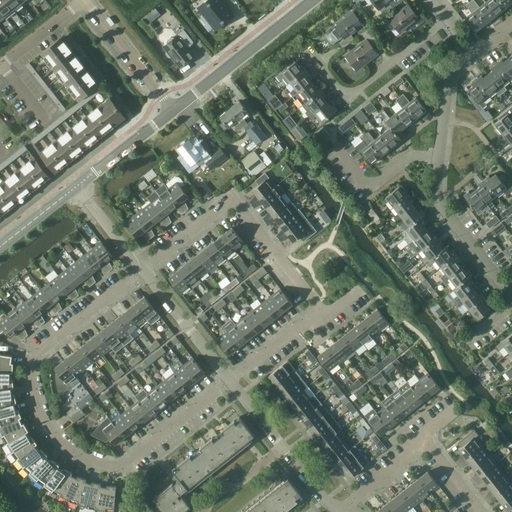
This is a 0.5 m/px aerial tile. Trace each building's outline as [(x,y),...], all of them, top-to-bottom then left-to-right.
[(0,0),(0,11),(6,19),(15,13),(4,0),(0,0)] [(20,2),(18,0),(4,0),(15,13),(15,12),(12,8),(20,2)] [(220,0),(208,0),(199,8),(215,29),(232,15),(220,0)] [(370,0),(378,10),(388,2),(393,8),(403,0),(370,0)] [(471,0),(469,2),(486,23),(496,15),(485,2),(479,6),(474,0),(471,0)] [(486,0),(485,2),(496,15),(506,7),(500,0),(486,0)] [(465,18),(476,31),(486,23),(469,2),(465,5),(471,12),(465,18)] [(408,4),(388,20),(400,34),(410,26),(414,32),(424,25),(408,4)] [(363,24),(353,11),(335,26),(336,28),(331,31),(338,40),(343,36),(344,38),(339,43),(343,48),(354,39),(350,34),(363,24)] [(365,38),(345,55),(357,70),(378,54),(372,46),(378,41),(368,28),(361,33),(365,38)] [(183,29),(163,45),(166,49),(166,54),(168,57),(173,57),(180,67),(194,57),(185,45),(192,40),(183,29)] [(73,53),(61,38),(41,54),(53,69),(73,53)] [(53,69),(65,85),(85,68),(73,53),(53,69)] [(511,63),(508,58),(503,62),(501,59),(496,64),(509,80),(511,76),(511,63)] [(289,83),(305,70),(301,64),(299,66),(295,62),(281,72),(276,76),(280,81),(282,79),(286,85),(289,83)] [(173,64),(169,68),(173,72),(177,69),(173,64)] [(488,74),(499,87),(503,93),(507,90),(503,84),(509,80),(496,64),(491,68),(493,70),(488,74)] [(85,68),(65,85),(77,100),(98,84),(85,68)] [(310,75),(305,70),(289,83),(294,89),(289,93),(292,97),(311,82),(307,77),(310,75)] [(503,93),(499,87),(488,74),(484,77),(482,75),(476,79),(489,95),(495,91),(499,96),(503,93)] [(404,81),(400,77),(393,82),(396,86),(404,81)] [(473,86),(468,90),(483,109),(493,101),(489,95),(476,79),(471,84),(473,86)] [(311,82),(292,97),(295,101),(297,99),(302,105),(321,90),(317,85),(315,87),(311,82)] [(267,90),(263,84),(258,88),(262,94),(267,90)] [(91,93),(94,96),(102,90),(100,86),(91,93)] [(389,86),(380,92),(383,96),(392,89),(389,86)] [(325,95),(321,90),(302,105),(307,111),(305,113),(308,117),(327,102),(323,97),(325,95)] [(399,97),(416,118),(426,110),(415,97),(409,101),(403,94),(399,97)] [(395,112),(406,126),(416,118),(399,97),(395,100),(401,108),(395,112)] [(101,104),(117,125),(125,119),(109,98),(101,104)] [(279,99),(275,103),(278,107),(283,103),(279,99)] [(239,101),(229,109),(246,131),(256,145),(266,137),(255,123),(253,125),(250,121),(248,123),(242,117),(248,113),(239,101)] [(287,106),(284,102),(278,108),(280,111),(287,106)] [(330,106),(327,102),(308,117),(311,121),(316,116),(321,123),(337,110),(332,104),(330,106)] [(363,107),(369,114),(376,109),(370,102),(363,107)] [(101,104),(86,116),(102,137),(117,125),(101,104)] [(496,104),(491,108),(496,115),(501,111),(496,104)] [(246,131),(229,109),(220,117),(228,128),(233,124),(238,130),(237,132),(240,136),(246,131)] [(511,109),(508,113),(494,124),(502,134),(511,126),(511,117),(511,116),(511,109)] [(385,121),(390,127),(393,131),(393,130),(396,134),(406,126),(395,112),(389,117),(383,110),(379,113),(384,119),(385,121)] [(368,119),(365,115),(358,121),(361,125),(368,119)] [(102,137),(86,116),(71,128),(87,149),(102,137)] [(291,118),(285,122),(290,129),(296,124),(291,118)] [(380,134),(391,148),(401,140),(396,134),(393,130),(393,131),(390,127),(385,121),(384,119),(380,122),(386,130),(380,134)] [(310,132),(302,122),(295,127),(303,137),(310,132)] [(343,124),(339,127),(343,132),(347,129),(343,124)] [(511,126),(502,134),(510,144),(511,142),(511,126)] [(87,149),(71,128),(55,140),(72,160),(87,149)] [(364,135),(381,156),(391,148),(380,134),(374,139),(368,132),(364,135)] [(381,156),(364,135),(360,138),(362,140),(354,147),(359,153),(361,151),(371,164),(381,156)] [(72,160),(55,140),(40,152),(56,173),(72,160)] [(190,171),(203,160),(211,171),(228,157),(227,156),(221,147),(220,147),(209,155),(197,140),(192,144),(190,141),(180,149),(183,154),(179,157),(190,171)] [(329,152),(324,146),(319,150),(323,156),(329,152)] [(254,177),(267,167),(254,150),(241,160),(254,177)] [(33,158),(18,170),(34,190),(50,178),(33,158)] [(34,190),(18,170),(3,182),(19,202),(34,190)] [(252,205),(273,188),(267,180),(269,178),(265,173),(254,181),(258,186),(252,191),(257,197),(250,202),(252,205)] [(511,184),(506,177),(502,181),(496,174),(491,178),(489,175),(484,179),(496,195),(502,191),(506,196),(511,191),(511,184)] [(164,185),(184,211),(187,209),(182,202),(188,197),(185,194),(181,188),(185,185),(180,179),(179,178),(178,178),(177,178),(176,177),(175,178),(173,178),(164,185)] [(475,190),(486,203),(490,209),(494,206),(490,200),(496,195),(484,179),(478,184),(480,186),(475,190)] [(3,182),(0,183),(0,209),(4,214),(19,202),(3,182)] [(159,196),(170,211),(176,206),(182,213),(184,211),(164,185),(163,184),(155,191),(159,196)] [(261,202),(266,208),(285,193),(278,184),(273,188),(252,205),(254,207),(261,202)] [(185,185),(181,188),(185,194),(190,191),(185,185)] [(213,193),(207,185),(199,192),(205,199),(213,193)] [(399,187),(385,197),(380,201),(383,206),(388,201),(393,208),(409,195),(405,190),(403,192),(399,187)] [(486,203),(475,190),(471,193),(469,191),(463,196),(476,212),(482,207),(487,212),(490,209),(486,203)] [(146,198),(150,203),(167,224),(170,222),(165,215),(170,211),(159,196),(155,191),(146,198)] [(285,193),(266,208),(270,214),(263,219),(265,222),(287,205),(291,201),(285,193)] [(396,222),(415,207),(411,202),(413,200),(409,195),(393,208),(398,214),(393,218),(396,222)] [(165,227),(167,224),(150,203),(142,210),(153,224),(159,220),(165,227)] [(274,219),(279,225),(294,213),(287,205),(265,222),(267,224),(274,219)] [(402,233),(425,215),(421,210),(418,211),(415,207),(396,222),(399,226),(404,222),(408,227),(402,232),(402,233)] [(380,218),(371,208),(366,212),(374,222),(380,218)] [(276,236),(279,239),(305,218),(299,209),(294,213),(279,225),(283,231),(276,236)] [(510,212),(506,209),(499,214),(503,218),(510,212)] [(148,229),(153,224),(142,210),(133,216),(151,238),(153,236),(148,229)] [(425,215),(402,233),(407,239),(405,240),(408,244),(427,229),(423,224),(426,222),(422,218),(425,215)] [(496,215),(485,224),(489,229),(500,220),(496,215)] [(148,240),(151,238),(133,216),(125,223),(136,238),(142,233),(148,240)] [(302,242),(303,242),(316,232),(305,218),(279,239),(281,241),(288,236),(293,242),(299,237),(302,242)] [(384,226),(378,219),(374,222),(380,229),(384,226)] [(502,223),(491,231),(495,236),(506,228),(502,223)] [(222,235),(235,251),(244,244),(231,228),(222,235)] [(418,252),(437,237),(433,232),(431,234),(427,229),(408,244),(411,247),(413,246),(418,252)] [(226,258),(235,251),(222,235),(213,243),(226,258)] [(511,236),(511,235),(507,238),(511,244),(502,251),(508,258),(511,256),(511,257),(511,236)] [(442,243),(437,237),(418,252),(423,258),(421,260),(424,264),(446,247),(446,246),(442,249),(439,245),(442,243)] [(69,242),(63,247),(69,253),(74,248),(69,242)] [(92,249),(109,271),(112,269),(106,262),(112,257),(100,242),(92,249)] [(217,265),(226,258),(213,243),(204,250),(217,265)] [(392,247),(387,251),(391,257),(397,253),(392,247)] [(450,251),(446,247),(424,264),(427,262),(430,265),(435,261),(440,267),(456,255),(452,250),(450,251)] [(83,256),(95,271),(100,266),(106,273),(109,271),(92,249),(83,256)] [(208,272),(217,265),(204,250),(195,257),(208,272)] [(42,255),(36,260),(42,266),(47,261),(42,255)] [(443,281),(462,266),(458,262),(460,260),(456,255),(440,267),(445,274),(440,278),(443,281)] [(75,263),(92,284),(95,282),(89,275),(95,271),(83,256),(75,263)] [(199,279),(208,272),(195,257),(186,264),(199,279)] [(400,257),(395,261),(399,266),(404,262),(400,257)] [(408,260),(399,268),(404,273),(413,266),(408,260)] [(66,269),(78,284),(84,279),(89,286),(92,284),(75,263),(66,269)] [(190,286),(199,279),(186,264),(177,271),(190,286)] [(253,264),(248,268),(252,273),(257,269),(253,264)] [(453,290),(472,275),(468,269),(466,271),(462,266),(443,281),(446,285),(451,281),(455,287),(452,289),(453,290)] [(243,272),(246,277),(252,273),(248,268),(243,272)] [(258,281),(267,273),(263,268),(254,276),(257,280),(258,281)] [(58,276),(75,298),(78,295),(72,289),(78,284),(66,269),(58,276)] [(181,294),(190,286),(177,271),(168,278),(181,294)] [(426,279),(420,272),(416,275),(422,282),(426,279)] [(472,275),(453,290),(457,296),(452,300),(455,304),(474,289),(471,284),(473,282),(469,278),(472,275)] [(49,283),(61,297),(67,293),(72,300),(75,298),(58,276),(49,283)] [(235,279),(230,282),(234,287),(238,283),(235,279)] [(431,286),(426,279),(422,282),(427,289),(431,286)] [(229,290),(234,287),(230,282),(225,286),(229,290)] [(55,302),(61,297),(49,283),(41,290),(58,311),(61,309),(55,302)] [(244,291),(241,286),(236,290),(240,294),(244,291)] [(283,312),(292,305),(280,289),(270,296),(283,312)] [(478,294),(474,289),(455,304),(458,308),(464,304),(468,310),(484,297),(480,292),(478,294)] [(32,296),(44,311),(50,306),(55,313),(58,311),(41,290),(32,296)] [(235,298),(240,294),(236,290),(231,293),(235,298)] [(442,299),(436,292),(432,295),(437,302),(442,299)] [(217,293),(212,296),(216,301),(220,297),(217,293)] [(24,303),(41,325),(44,322),(38,315),(44,311),(32,296),(24,303)] [(211,304),(216,301),(212,296),(207,300),(211,304)] [(274,319),(283,312),(270,296),(262,303),(274,319)] [(160,318),(144,297),(135,305),(147,320),(151,325),(160,318)] [(489,302),(484,297),(468,310),(473,316),(468,320),(471,324),(476,320),(490,309),(486,304),(489,302)] [(223,300),(218,303),(221,308),(226,304),(223,300)] [(15,310),(27,324),(33,320),(38,327),(41,325),(24,303),(15,310)] [(218,303),(213,307),(217,312),(221,308),(218,303)] [(265,326),(274,319),(262,303),(253,311),(265,326)] [(126,312),(138,327),(147,320),(135,305),(126,312)] [(199,307),(194,311),(198,315),(203,311),(199,307)] [(440,307),(435,311),(439,316),(444,312),(440,307)] [(380,331),(389,324),(377,309),(368,316),(380,331)] [(7,316),(24,338),(27,336),(21,329),(27,324),(15,310),(7,316)] [(244,318),(256,333),(265,326),(253,311),(244,318)] [(117,319),(129,334),(138,327),(126,312),(117,319)] [(204,314),(199,318),(203,322),(208,318),(204,314)] [(22,340),(24,338),(7,316),(0,321),(0,325),(10,338),(16,333),(22,340)] [(372,338),(380,331),(368,316),(360,323),(372,338)] [(235,325),(247,340),(256,333),(244,318),(235,325)] [(450,318),(444,323),(447,327),(453,322),(450,318)] [(133,339),(129,334),(117,319),(108,326),(120,341),(124,346),(133,339)] [(222,327),(226,332),(238,347),(247,340),(235,325),(231,320),(222,327)] [(351,330),(363,344),(372,338),(360,323),(351,330)] [(124,346),(120,341),(108,326),(99,333),(111,348),(115,353),(124,346)] [(165,334),(169,338),(173,335),(170,330),(165,334)] [(355,351),(363,344),(351,330),(343,336),(355,351)] [(229,355),(238,347),(226,332),(217,339),(229,355)] [(90,340),(102,356),(111,348),(99,333),(90,340)] [(511,350),(511,333),(501,342),(495,347),(499,351),(504,347),(509,353),(511,350)] [(335,343),(346,358),(355,351),(343,336),(335,343)] [(175,337),(170,341),(174,345),(179,341),(175,337)] [(81,347),(93,363),(102,356),(90,340),(81,347)] [(156,341),(152,344),(155,349),(160,345),(156,341)] [(326,350),(338,364),(346,358),(335,343),(326,350)] [(155,349),(152,344),(147,348),(151,353),(155,349)] [(72,354),(85,370),(93,363),(81,347),(72,354)] [(162,348),(157,351),(161,356),(165,352),(162,348)] [(308,359),(313,355),(309,350),(304,354),(308,359)] [(326,350),(317,357),(329,371),(338,364),(326,350)] [(161,356),(157,351),(152,355),(156,359),(161,356)] [(390,361),(395,357),(392,353),(387,357),(390,361)] [(12,373),(13,364),(11,364),(12,357),(0,354),(0,373),(10,373),(12,373)] [(76,377),(85,370),(72,354),(63,361),(76,377)] [(137,363),(142,359),(138,355),(134,359),(137,363)] [(317,360),(313,355),(308,359),(312,364),(317,360)] [(382,360),(385,365),(390,361),(387,357),(382,360)] [(195,381),(205,374),(192,358),(183,366),(195,381)] [(493,365),(488,358),(484,361),(489,368),(493,365)] [(129,362),(133,367),(137,363),(134,359),(129,362)] [(392,363),(395,368),(400,364),(397,359),(392,363)] [(79,381),(76,377),(63,361),(54,369),(59,375),(56,377),(59,392),(70,388),(79,381)] [(275,385),(290,374),(294,370),(287,361),(268,376),(275,385)] [(147,366),(144,362),(139,365),(143,370),(147,366)] [(395,368),(392,363),(387,367),(390,371),(395,368)] [(138,374),(143,370),(139,365),(135,369),(138,374)] [(499,372),(493,365),(489,368),(495,375),(499,372)] [(174,373),(186,388),(195,381),(183,366),(174,373)] [(375,366),(370,370),(373,374),(378,370),(375,366)] [(322,367),(318,371),(322,376),(326,372),(322,367)] [(120,377),(124,374),(121,369),(116,373),(120,377)] [(282,394),(296,382),(301,378),(294,370),(290,374),(275,385),(282,394)] [(373,374),(370,370),(365,374),(368,378),(373,374)] [(325,381),(330,377),(326,372),(322,376),(325,381)] [(13,389),(12,379),(10,379),(10,373),(0,373),(0,390),(11,389),(13,389)] [(120,377),(116,373),(111,376),(115,381),(120,377)] [(165,380),(178,395),(186,388),(174,373),(165,380)] [(380,373),(375,377),(378,381),(383,377),(380,373)] [(439,387),(428,373),(419,380),(430,394),(439,387)] [(506,380),(502,375),(493,382),(497,387),(506,380)] [(126,376),(121,379),(125,384),(130,380),(126,376)] [(375,377),(370,381),(373,385),(378,381),(375,377)] [(288,402),(303,390),(308,387),(301,378),(296,382),(282,394),(288,402)] [(120,388),(125,384),(121,379),(117,383),(120,388)] [(358,379),(353,383),(356,387),(361,384),(358,379)] [(156,387),(169,402),(178,395),(165,380),(156,387)] [(422,401),(430,394),(419,380),(410,387),(422,401)] [(414,408),(422,401),(410,387),(407,382),(398,389),(414,408)] [(102,391),(106,388),(103,383),(98,387),(102,391)] [(348,387),(351,391),(356,387),(353,383),(348,387)] [(335,384),(331,388),(335,393),(339,389),(335,384)] [(363,386),(358,390),(361,394),(366,391),(363,386)] [(505,386),(500,391),(503,395),(509,391),(505,386)] [(102,391),(98,387),(94,391),(97,395),(102,391)] [(147,394),(160,409),(169,402),(156,387),(147,394)] [(16,404),(14,395),(12,395),(11,389),(0,390),(0,408),(14,404),(16,404)] [(138,401),(151,417),(160,409),(147,394),(144,389),(135,396),(138,401)] [(339,398),(343,394),(339,389),(335,393),(339,398)] [(405,415),(414,408),(398,389),(390,395),(405,415)] [(108,390),(104,394),(107,398),(112,395),(108,390)] [(295,411),(310,399),(303,390),(288,402),(295,411)] [(361,394),(358,390),(353,394),(356,398),(361,394)] [(107,398),(104,394),(99,397),(102,402),(107,398)] [(91,395),(84,401),(87,404),(94,399),(91,395)] [(314,395),(310,399),(295,411),(302,419),(316,407),(321,404),(314,395)] [(397,422),(405,415),(390,395),(381,402),(385,407),(397,422)] [(94,400),(89,405),(92,409),(98,405),(94,400)] [(142,424),(151,417),(138,401),(129,408),(142,424)] [(349,401),(345,404),(349,409),(353,406),(349,401)] [(511,406),(509,403),(503,408),(507,413),(511,409),(511,406)] [(21,418),(18,409),(16,410),(14,404),(0,408),(0,427),(19,419),(21,418)] [(321,404),(316,407),(302,419),(308,428),(328,412),(321,404)] [(77,405),(66,413),(70,418),(80,410),(77,405)] [(353,406),(349,409),(353,414),(357,411),(353,406)] [(388,428),(397,422),(385,407),(376,414),(388,428)] [(121,415),(133,431),(142,424),(129,408),(121,415)] [(364,416),(379,435),(388,428),(376,414),(373,409),(364,416)] [(84,415),(80,410),(70,418),(74,423),(84,415)] [(315,436),(330,424),(334,421),(328,412),(308,428),(315,436)] [(112,422),(124,438),(133,431),(121,415),(112,422)] [(112,422),(108,417),(107,417),(108,417),(102,423),(97,428),(91,435),(106,442),(110,439),(115,445),(124,438),(112,422)] [(366,423),(362,418),(358,421),(362,426),(366,423)] [(28,432),(23,424),(22,425),(19,419),(0,427),(0,433),(2,437),(0,437),(5,446),(6,445),(26,433),(28,432)] [(157,504),(157,505),(162,511),(183,511),(190,507),(180,494),(254,436),(241,420),(236,424),(234,421),(221,431),(224,434),(214,441),(212,438),(199,448),(202,451),(192,459),(190,456),(178,466),(180,469),(174,473),(180,479),(173,485),(172,484),(152,499),(153,500),(154,500),(157,504)] [(489,425),(486,420),(479,425),(483,430),(489,425)] [(334,421),(330,424),(315,436),(322,444),(336,433),(341,429),(334,421)] [(366,431),(370,428),(366,423),(362,426),(366,431)] [(458,465),(481,446),(475,438),(478,435),(474,430),(457,443),(461,448),(458,449),(464,456),(456,462),(458,465)] [(37,445),(31,437),(29,438),(26,433),(6,445),(11,453),(10,454),(16,461),(17,461),(35,446),(37,445)] [(328,453),(343,441),(336,433),(322,444),(328,453)] [(375,443),(380,440),(376,435),(371,438),(375,443)] [(375,443),(379,448),(384,445),(380,440),(375,443)] [(335,461),(350,450),(343,441),(328,453),(335,461)] [(47,456),(41,449),(39,451),(35,446),(17,461),(23,468),(22,469),(29,476),(30,475),(46,458),(47,456)] [(342,470),(357,458),(361,454),(355,446),(350,450),(335,461),(342,470)] [(468,461),(473,468),(488,455),(481,446),(458,465),(461,467),(468,461)] [(349,479),(364,467),(368,463),(361,454),(357,458),(342,470),(349,479)] [(470,479),(473,482),(495,464),(488,455),(473,468),(478,474),(470,479)] [(59,466),(52,460),(50,462),(46,458),(30,475),(37,481),(36,482),(43,488),(44,487),(58,467),(59,466)] [(495,464),(473,482),(475,485),(482,479),(487,485),(502,473),(495,464)] [(72,474),(64,469),(63,471),(58,467),(44,487),(52,492),(51,493),(59,498),(60,496),(71,476),(72,474)] [(430,493),(439,486),(427,472),(418,479),(430,493)] [(484,497),(487,500),(510,482),(502,473),(487,485),(492,491),(484,497)] [(86,480),(77,477),(77,479),(71,476),(60,496),(69,501),(68,502),(77,505),(77,504),(85,482),(86,480)] [(278,511),(283,509),(285,511),(298,501),(296,499),(300,495),(288,479),(245,511),(278,511)] [(422,500),(430,493),(418,479),(410,485),(422,500)] [(101,484),(92,482),(91,484),(85,482),(77,504),(86,507),(86,508),(95,511),(96,509),(100,487),(101,484)] [(496,497),(501,503),(511,494),(511,485),(510,482),(487,500),(489,503),(496,497)] [(413,507),(422,500),(410,485),(402,492),(413,507)] [(114,511),(116,486),(107,486),(107,488),(100,487),(96,509),(105,511),(104,511),(114,511)] [(403,511),(406,511),(413,507),(402,492),(393,499),(403,511)] [(502,511),(508,511),(511,509),(511,494),(501,503),(506,509),(502,511)] [(389,511),(403,511),(393,499),(385,505),(389,511)] [(455,507),(452,503),(447,507),(450,511),(455,507)]
